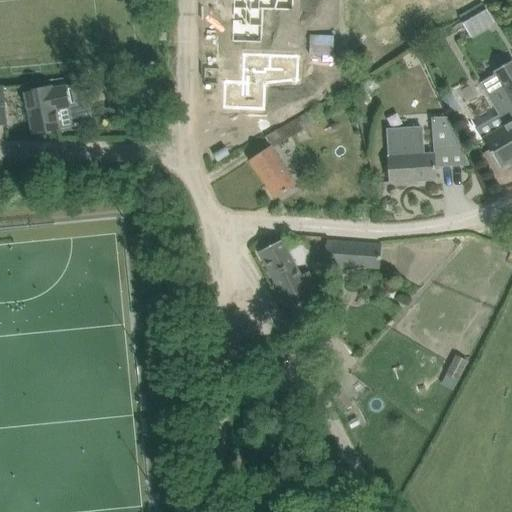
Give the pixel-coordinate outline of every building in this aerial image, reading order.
[(231,0),(230,42),(260,43),(261,9),(273,10),(276,0),(231,0)] [(484,6),(458,18),(465,34),(491,23),(484,6)] [(223,80),(222,108),(250,110),(251,84),(283,80),(284,55),(242,53),(241,81),(223,80)] [(511,61),(494,72),(496,75),(481,84),(505,125),(483,139),(500,168),(511,160),(511,61)] [(52,85),(24,91),(29,115),(33,135),(60,129),(57,110),(70,108),(67,88),(67,85),(52,88),(52,85)] [(111,103),(106,109),(113,115),(118,109),(111,103)] [(307,113),(265,138),(270,146),(272,148),(313,124),(307,113)] [(423,126),(386,128),(387,148),(389,183),(434,180),(434,166),(467,164),(456,139),(432,141),(433,152),(425,152),(423,126)] [(270,146),(249,160),(275,198),(296,184),(272,148),(270,146)] [(317,309),(311,297),(318,293),(307,272),(301,276),(281,239),(259,251),(296,321),(317,309)] [(324,264),(379,269),(381,245),(326,240),(324,264)] [(445,374),(458,381),(468,361),(455,355),(445,374)] [(318,366),(331,392),(339,388),(340,388),(327,362),(318,366)]
